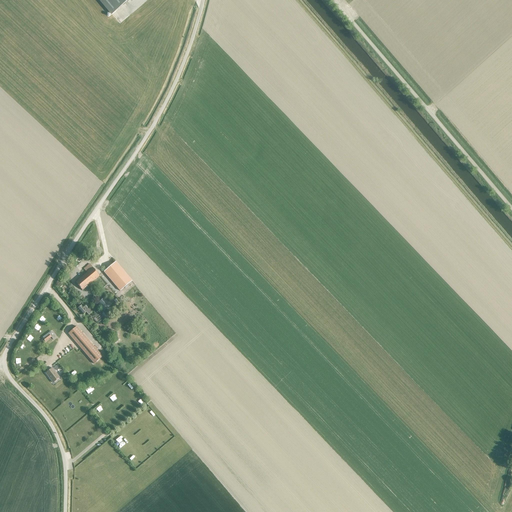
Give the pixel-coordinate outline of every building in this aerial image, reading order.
[(99,0),(110,12),(109,13),(109,14),(108,14),(107,14),(107,15),(107,16),(108,16),(108,17),(109,17),(109,16),(110,16),(110,15),(110,14),(111,15),(111,14),(112,15),(129,0),(99,0)] [(82,257),(86,253),(82,248),(77,251),(82,257)] [(105,271),(104,272),(120,291),(121,290),(132,281),(116,262),(105,271)] [(82,290),(99,276),(93,268),(75,283),(82,290)] [(100,303),(98,305),(104,311),(112,304),(109,301),(107,303),(103,298),(99,302),(100,303)] [(88,315),(91,313),(85,306),(83,308),(81,305),(78,308),(83,315),(86,312),(88,315)] [(68,334),(78,345),(94,364),(102,357),(76,327),(68,334)] [(53,339),(56,337),(52,332),(43,339),(45,341),(51,337),(53,339)] [(57,380),(59,378),(52,368),(52,369),(50,369),(49,370),(49,371),(45,373),(53,383),(54,382),(55,382),(57,381),(57,380)]
